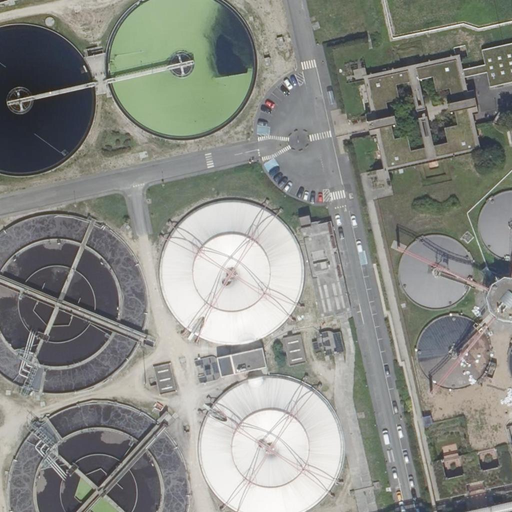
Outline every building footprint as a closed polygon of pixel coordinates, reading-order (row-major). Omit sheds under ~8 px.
[(364,84),(371,116),(365,118),(370,139),(375,138),(383,173),(384,176),(388,175),(480,154),(472,118),(464,81),(488,75),(491,90),(511,85),(511,46),(482,53),(484,67),(462,72),(459,57),(367,78),(363,79),(364,84)] [(353,71),(355,79),(366,76),(364,68),(353,71)] [(256,134),(269,136),(270,128),(257,126),(256,134)] [(318,332),(320,339),(311,342),(313,350),(322,348),(324,356),(343,349),(339,332),(332,330),(326,330),(319,332),(318,332)] [(289,365),(305,361),(297,333),(282,338),(289,365)] [(264,366),(267,363),(263,346),(230,354),(235,373),(264,366)] [(204,381),(218,379),(214,356),(200,359),(204,381)] [(177,391),(169,363),(153,367),(160,395),(177,391)] [(511,511),(511,428),(505,430),(509,447),(493,450),(497,469),(480,474),(475,454),(458,458),(463,478),(446,482),(442,462),(428,465),(437,503),(464,496),(463,488),(482,484),(484,491),(511,485),(511,501),(465,511),(511,511)] [(443,455),(444,461),(457,459),(456,453),(443,455)]
